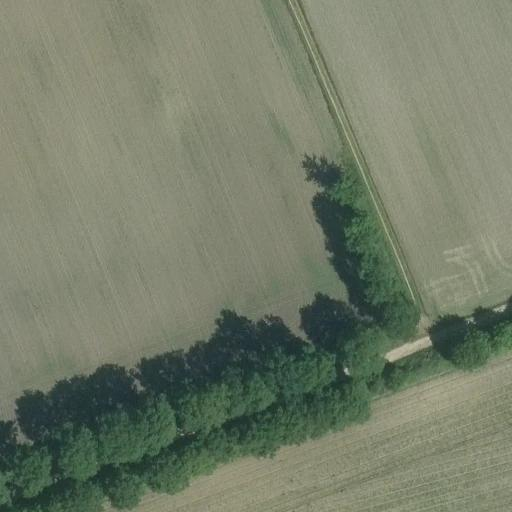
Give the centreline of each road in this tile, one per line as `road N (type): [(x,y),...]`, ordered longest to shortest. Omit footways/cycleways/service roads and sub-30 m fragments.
road 1 (track): [(0,496),(431,340)]
road 2 (track): [(431,340),(289,0)]
